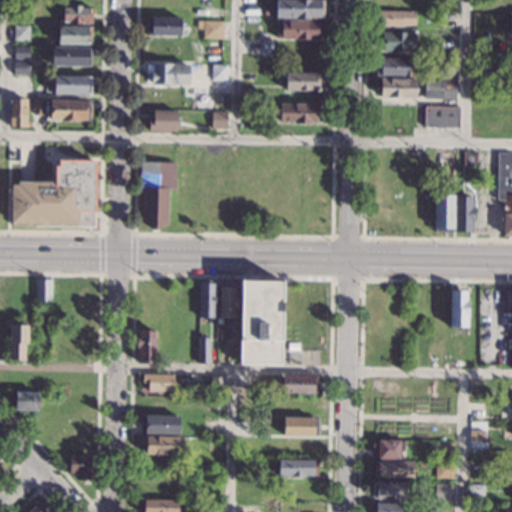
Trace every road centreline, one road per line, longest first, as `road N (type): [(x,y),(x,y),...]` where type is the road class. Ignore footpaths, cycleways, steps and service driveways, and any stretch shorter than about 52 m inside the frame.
road 1 (residential): [(113,511),(121,0)]
road 2 (residential): [(343,511),(351,0)]
road 3 (secondary): [(511,257),(0,251)]
